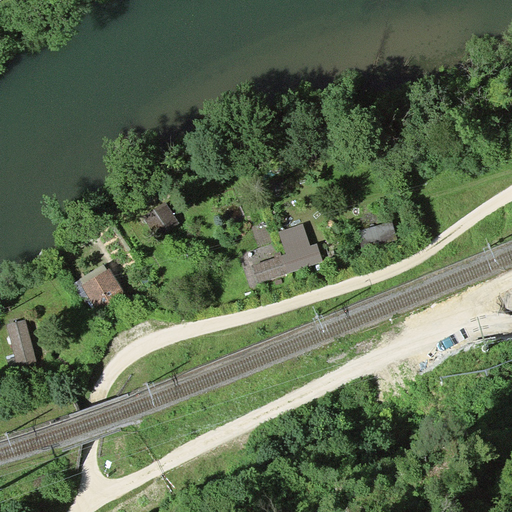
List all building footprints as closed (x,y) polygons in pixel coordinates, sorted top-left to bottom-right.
[(195,174),(206,170),(203,161),(192,165),(195,174)] [(158,235),(176,223),(164,205),(146,217),(158,235)] [(359,234),(365,250),(396,239),(391,224),(359,234)] [(251,266),(257,283),(321,262),(315,245),(251,266)] [(121,296),(105,271),(84,284),(100,309),(121,296)] [(32,355),(23,323),(10,327),(18,358),(32,355)]
